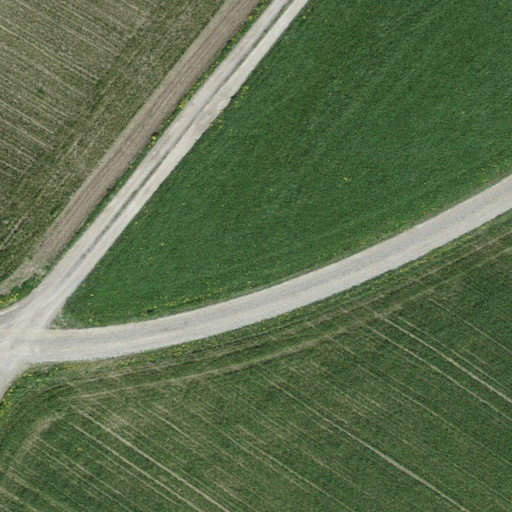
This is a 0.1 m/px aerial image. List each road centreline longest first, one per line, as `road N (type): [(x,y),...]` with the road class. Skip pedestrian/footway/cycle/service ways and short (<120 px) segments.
road 1 (track): [(0,369),(160,359),(342,308),(511,201)]
road 2 (track): [(0,375),(298,0)]
